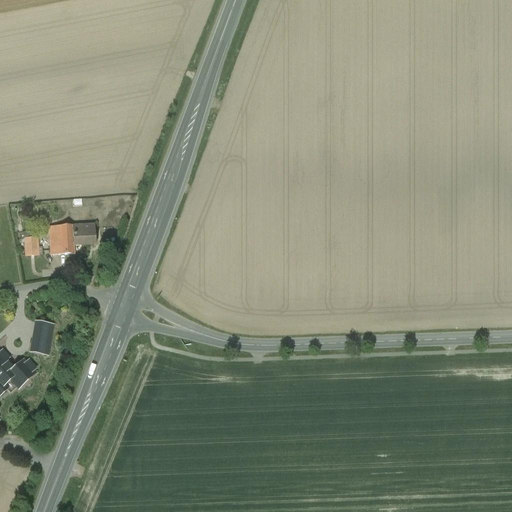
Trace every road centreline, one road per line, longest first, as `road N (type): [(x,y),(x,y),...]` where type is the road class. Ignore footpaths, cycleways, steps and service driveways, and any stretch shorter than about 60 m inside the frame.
road 1 (tertiary): [(511,337),(250,345),(125,305)]
road 2 (secondary): [(236,0),(125,305)]
road 3 (secondary): [(125,305),(43,511)]
